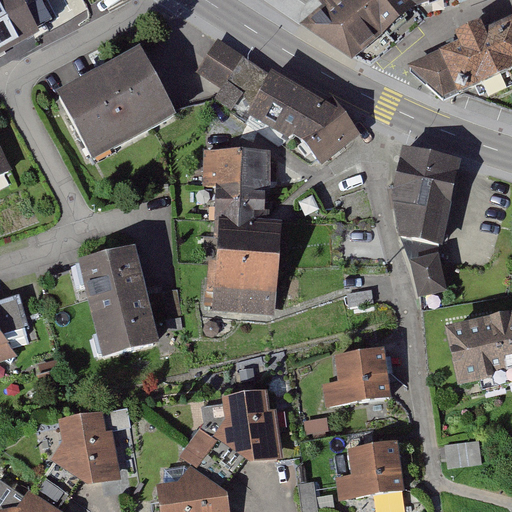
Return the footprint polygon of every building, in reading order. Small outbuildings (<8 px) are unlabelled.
[(0,0),(0,60),(40,37),(37,32),(56,21),(44,0),(0,0)] [(332,0),(301,26),(355,61),(415,7),(432,0),(332,0)] [(455,48),(409,71),(443,105),(511,72),(511,19),(481,34),(480,29),(453,41),(455,48)] [(245,58),(219,44),(198,76),(224,92),(216,102),(230,112),(241,97),(256,107),(249,121),(289,147),(295,139),(323,169),(356,139),(329,106),(241,63),(245,58)] [(140,54),(56,100),(93,167),(176,121),(140,54)] [(0,150),(0,181),(13,175),(0,150)] [(457,169),(407,153),(390,209),(402,244),(441,249),(457,169)] [(270,159),(206,154),(204,188),(219,189),(218,204),(211,204),(210,224),(215,224),(209,314),(274,319),(280,229),(261,227),(263,190),(268,190),(270,159)] [(160,350),(136,255),(78,270),(102,365),(160,350)] [(435,260),(412,266),(420,302),(443,297),(435,260)] [(178,292),(163,294),(167,321),(182,320),(178,292)] [(373,293),(347,296),(349,309),(374,306),(373,293)] [(29,344),(18,303),(0,307),(0,363),(7,362),(14,365),(19,355),(14,349),(29,344)] [(511,322),(451,336),(464,388),(511,376),(511,322)] [(384,354),(339,361),(345,406),(390,398),(384,354)] [(199,439),(233,475),(245,458),(250,460),(253,455),(260,453),(262,457),(278,454),(273,418),(267,419),(264,400),(205,409),(208,426),(199,439)] [(53,466),(81,485),(89,491),(121,485),(112,436),(106,437),(102,419),(59,427),(62,447),(50,464),(53,466)] [(225,511),(225,507),(218,506),(219,498),(233,475),(199,439),(186,458),(197,469),(195,476),(187,469),(167,472),(164,493),(166,511),(225,511)] [(480,444),(447,448),(450,468),(483,464),(480,444)] [(397,446),(352,452),(359,498),(403,493),(397,446)] [(53,466),(43,481),(71,500),(81,485),(53,466)] [(54,511),(63,511),(71,500),(43,481),(32,497),(54,511)] [(320,511),(316,483),(300,486),(303,511),(320,511)] [(54,511),(32,497),(29,495),(17,511),(54,511)]
